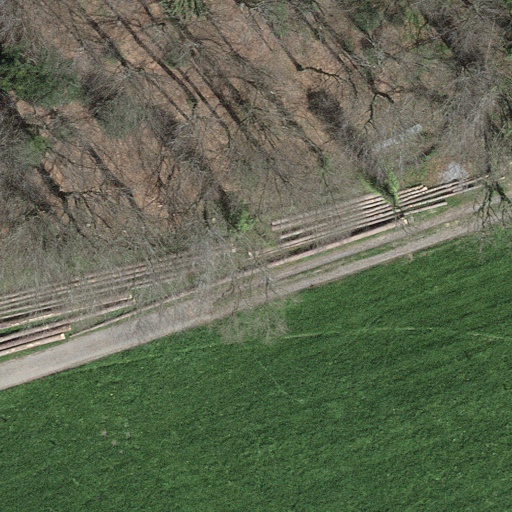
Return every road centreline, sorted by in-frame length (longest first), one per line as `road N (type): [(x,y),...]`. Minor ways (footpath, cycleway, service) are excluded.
road 1 (track): [(230,317),(511,220)]
road 2 (unclassified): [(0,383),(230,317)]
